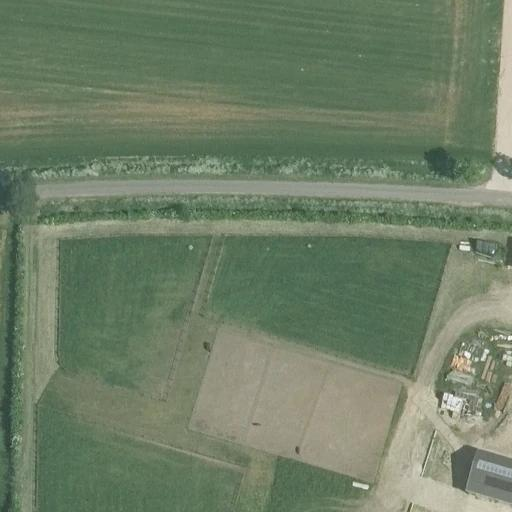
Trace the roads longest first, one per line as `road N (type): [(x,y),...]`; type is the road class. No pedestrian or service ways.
road 1 (residential): [(0,193),(196,185),(406,188),(511,200)]
road 2 (track): [(511,7),(501,199)]
